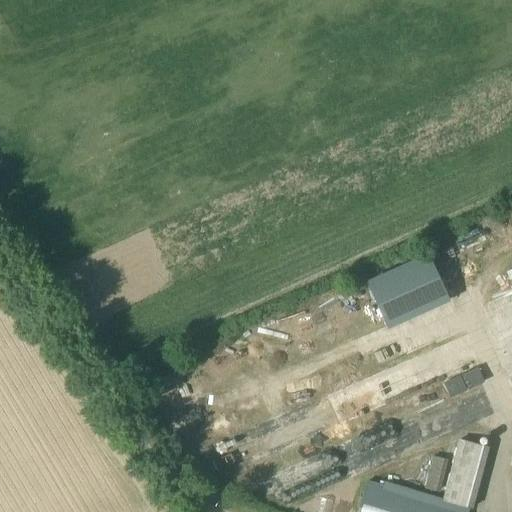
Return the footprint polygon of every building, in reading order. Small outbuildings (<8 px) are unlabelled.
[(396,327),(461,302),(442,253),(377,278),(396,327)] [(511,290),(487,299),(511,370),(511,290)] [(455,398),(488,382),(481,366),(447,381),(455,398)] [(459,439),(444,493),(442,500),(472,509),(490,447),(459,439)] [(357,511),(468,511),(464,511),(465,508),(383,482),(382,485),(367,481),(357,511)]
